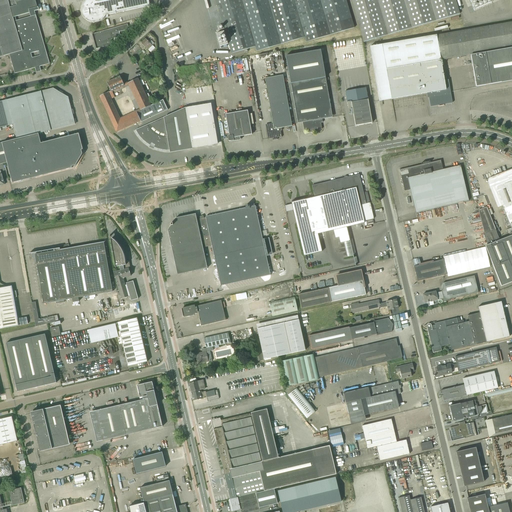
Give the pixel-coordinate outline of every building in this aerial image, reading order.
[(0,0),(0,57),(9,54),(15,74),(35,68),(35,67),(40,66),(50,64),(36,15),(16,21),(15,17),(39,10),(38,7),(37,7),(35,0),(0,0)] [(148,0),(85,0),(82,3),(81,9),(82,15),(84,18),(87,20),(92,22),(98,22),(102,20),(105,16),(150,6),(148,0)] [(215,0),(231,54),(255,47),(257,51),(304,37),(306,42),(354,28),(345,0),(215,0)] [(351,0),(363,42),(460,14),(455,0),(351,0)] [(429,98),(430,102),(431,106),(452,103),(452,98),(448,80),(444,80),(441,60),(471,55),(476,87),(511,80),(511,21),(370,46),(380,101),(427,93),(428,98),(429,98)] [(127,24),(98,32),(93,34),(98,49),(112,44),(111,40),(116,38),(114,33),(129,29),(127,24)] [(148,50),(152,45),(149,42),(151,40),(149,38),(147,40),(146,39),(142,43),(145,47),(148,50)] [(332,117),(325,77),(326,77),(321,50),(286,56),(291,83),(298,123),(303,122),(304,130),(309,129),(309,131),(311,131),(312,133),(317,132),(317,130),(322,129),(321,123),(323,123),(322,119),(332,117)] [(292,126),(283,75),(265,78),(273,125),(266,126),(268,140),(268,139),(273,139),(273,140),(278,139),(277,138),(282,137),(281,132),(281,131),(282,130),(281,128),(292,126)] [(107,83),(111,91),(124,85),(120,76),(107,83)] [(0,127),(13,124),(17,139),(39,133),(75,124),(68,97),(53,88),(0,100),(0,127)] [(117,132),(141,120),(137,112),(120,120),(107,93),(100,96),(117,132)] [(351,102),(355,126),(369,123),(372,123),(368,99),(351,102)] [(215,124),(211,103),(185,108),(189,128),(215,124)] [(185,108),(136,130),(138,134),(140,137),(143,140),(147,143),(150,145),(149,147),(154,149),(154,147),(158,149),(162,150),(166,150),(171,150),(175,150),(179,149),(183,147),(184,150),(192,149),(189,128),(185,108)] [(230,141),(231,141),(231,142),(240,140),(240,136),(252,134),(248,110),(243,111),(242,109),(236,110),(237,113),(225,115),(229,136),(228,136),(229,140),(229,141),(230,141)] [(218,142),(215,124),(189,128),(192,149),(213,145),(217,144),(217,142),(218,142)] [(0,164),(7,163),(11,174),(13,183),(72,168),(70,162),(79,160),(76,151),(83,150),(81,143),(79,134),(41,143),(39,133),(17,139),(0,143),(0,164)] [(410,190),(411,195),(414,205),(416,213),(469,201),(460,165),(443,169),(441,160),(399,170),(405,191),(410,190)] [(502,205),(511,229),(511,235),(500,240),(487,245),(485,246),(501,286),(511,281),(511,169),(490,178),(488,179),(488,183),(498,207),(502,205)] [(364,221),(374,219),(370,203),(366,204),(359,174),(312,185),(315,197),(295,202),(292,203),(304,255),(322,251),(318,234),(330,231),(364,223),(364,221)] [(268,239),(263,240),(255,206),(206,217),(212,245),(221,285),(270,275),(266,255),(271,254),(268,239)] [(478,210),(487,245),(500,240),(487,207),(478,210)] [(206,217),(204,218),(203,215),(200,217),(200,219),(197,219),(196,214),(175,218),(172,223),(171,223),(171,225),(168,230),(177,275),(207,268),(203,247),(212,245),(206,217)] [(110,235),(115,268),(116,268),(116,267),(119,266),(121,270),(120,270),(114,272),(121,299),(129,297),(128,296),(130,296),(131,301),(138,299),(133,281),(126,283),(127,285),(125,285),(123,278),(131,276),(129,271),(131,271),(129,261),(125,262),(125,259),(124,256),(123,254),(122,251),(121,249),(120,247),(118,244),(117,242),(115,241),(112,238),(111,239),(110,235)] [(43,304),(72,299),(73,302),(79,301),(79,298),(113,292),(104,242),(60,250),(60,248),(54,249),(54,251),(35,254),(43,304)] [(414,266),(417,281),(447,274),(443,259),(414,266)] [(361,270),(356,271),(336,276),(338,286),(328,288),(298,294),(302,308),(331,302),(366,295),(363,280),(361,270)] [(474,276),(443,283),(441,287),(442,291),(436,293),(437,300),(443,298),(444,300),(478,293),(474,276)] [(0,328),(28,324),(27,317),(18,318),(14,297),(17,297),(17,296),(16,291),(13,292),(12,286),(3,287),(0,285),(0,328)] [(438,300),(437,300),(436,293),(436,291),(423,294),(425,303),(438,300)] [(273,316),(298,311),(295,296),(269,301),(273,316)] [(388,310),(398,308),(396,299),(386,302),(379,304),(378,300),(355,305),(355,304),(351,304),(352,313),(378,307),(379,308),(387,306),(388,310)] [(197,314),(196,312),(198,312),(201,326),(226,320),(221,300),(196,306),(196,307),(195,307),(195,305),(182,308),(184,317),(187,317),(194,315),(194,314),(197,314)] [(36,326),(58,321),(57,316),(39,319),(36,302),(32,302),(36,326)] [(429,323),(428,324),(427,324),(427,325),(427,326),(433,353),(438,352),(442,351),(441,347),(450,345),(451,350),(504,338),(496,303),(484,305),(478,307),(479,313),(474,314),(473,314),(467,315),(469,321),(464,322),(463,320),(460,320),(459,317),(434,323),(435,325),(432,325),(431,324),(430,324),(430,323),(429,323)] [(137,318),(117,323),(128,366),(147,362),(146,355),(147,348),(144,348),(137,318)] [(377,335),(391,332),(393,324),(388,318),(374,321),(374,322),(349,328),(349,327),(309,336),(312,349),(352,341),(352,340),(376,334),(377,335)] [(285,323),(292,353),(305,350),(299,320),(285,323)] [(88,327),(91,341),(119,336),(116,322),(88,327)] [(278,356),(292,353),(285,323),(271,326),(278,356)] [(61,335),(59,326),(50,328),(52,337),(61,335)] [(264,359),(278,356),(271,326),(257,329),(264,359)] [(212,347),(214,346),(215,348),(219,347),(219,345),(231,343),(228,333),(204,338),(206,348),(207,351),(196,354),(198,364),(208,361),(212,360),(210,351),(213,351),(212,347)] [(56,383),(45,334),(6,343),(17,392),(56,383)] [(396,338),(314,358),(313,354),(282,361),(287,386),(319,379),(319,378),(402,358),(399,348),(397,348),(395,340),(396,340),(396,338)] [(452,373),(476,367),(500,362),(496,347),(473,353),(455,357),(456,363),(453,364),(451,365),(450,363),(437,366),(439,376),(452,373)] [(264,360),(262,353),(254,354),(256,362),(264,360)] [(412,364),(396,367),(397,371),(401,371),(402,378),(411,376),(410,372),(414,371),(412,364)] [(498,388),(494,371),(463,378),(464,385),(448,389),(441,390),(444,400),(449,399),(467,395),(498,388)] [(8,380),(1,382),(2,385),(0,385),(0,390),(0,391),(10,388),(8,380)] [(206,389),(204,380),(189,383),(194,401),(207,398),(208,402),(219,399),(217,390),(215,391),(214,390),(206,392),(206,391),(201,392),(201,390),(203,389),(203,390),(206,389)] [(398,381),(369,388),(368,387),(344,393),(350,421),(365,417),(365,415),(399,407),(396,395),(401,393),(400,388),(401,388),(401,385),(399,385),(398,381)] [(97,442),(158,428),(162,426),(152,382),(137,385),(140,397),(142,397),(143,400),(96,411),(90,412),(97,442)] [(488,397),(511,391),(511,387),(487,393),(488,397)] [(316,412),(297,388),(288,395),(307,418),(316,412)] [(478,415),(475,400),(450,406),(453,421),(461,419),(460,412),(462,411),(464,419),(468,418),(469,420),(478,418),(478,415)] [(69,443),(61,407),(31,414),(36,433),(38,432),(38,434),(36,435),(39,449),(40,450),(69,443)] [(230,499),(274,489),(285,486),(336,474),(329,445),(278,457),(267,409),(251,413),(244,414),(245,418),(221,424),(220,418),(212,420),(214,429),(222,427),(226,444),(218,446),(224,470),(225,475),(230,499)] [(495,434),(511,429),(511,414),(487,420),(489,427),(494,426),(495,434)] [(0,445),(18,441),(12,417),(0,419),(0,445)] [(367,448),(376,446),(380,461),(410,454),(406,440),(397,442),(391,419),(362,426),(363,432),(351,435),(352,442),(365,439),(367,448)] [(471,435),(468,423),(465,424),(464,421),(458,423),(461,423),(461,425),(450,428),(452,436),(462,434),(463,437),(471,435)] [(433,448),(431,441),(420,444),(422,451),(433,448)] [(484,482),(476,447),(456,452),(464,486),(484,482)] [(477,449),(479,456),(489,454),(487,448),(484,448),(477,449)] [(133,459),(136,474),(166,466),(162,452),(133,459)] [(84,474),(74,476),(76,484),(85,482),(84,474)] [(278,491),(282,511),(296,511),(341,502),(336,477),(278,491)] [(187,511),(186,504),(176,507),(169,480),(140,488),(146,511),(187,511)] [(24,503),(21,488),(9,490),(12,505),(24,503)] [(277,503),(274,489),(230,499),(233,511),(240,509),(241,511),(247,511),(264,508),(264,506),(277,503)] [(467,498),(470,511),(488,511),(488,507),(485,494),(467,498)] [(424,511),(421,497),(411,500),(410,495),(399,498),(401,511),(424,511)] [(488,511),(509,511),(508,502),(488,507),(488,511)] [(432,506),(430,507),(431,511),(449,511),(448,503),(447,503),(432,506)]
